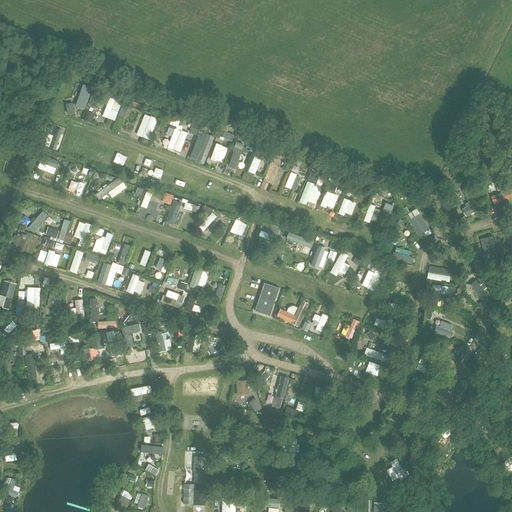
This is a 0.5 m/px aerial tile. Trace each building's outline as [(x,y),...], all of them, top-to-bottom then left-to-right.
[(76,111),(89,113),(92,93),(79,91),(76,111)] [(119,122),(126,102),(114,97),(106,117),(119,122)] [(141,137),(155,140),(161,118),(147,114),(141,137)] [(171,149),(185,154),(192,133),(179,128),(171,149)] [(55,149),(58,135),(51,133),(48,148),(55,149)] [(211,156),(217,139),(206,135),(200,152),(211,156)] [(221,162),(227,145),(220,143),(214,160),(221,162)] [(115,148),(110,160),(117,162),(121,150),(115,148)] [(237,148),(233,166),(244,168),(248,150),(237,148)] [(250,174),(258,178),(265,159),(257,156),(250,174)] [(277,184),(283,166),(275,164),(269,182),(277,184)] [(335,175),(332,180),(339,184),(342,178),(335,175)] [(85,176),(72,181),(78,194),(90,189),(85,176)] [(319,209),(327,188),(311,182),(303,203),(319,209)] [(122,187),(116,191),(119,196),(125,192),(122,187)] [(330,192),(325,207),(332,209),(337,194),(330,192)] [(169,193),(166,202),(175,206),(178,196),(169,193)] [(349,219),(350,215),(355,217),(361,204),(348,199),(341,216),(349,219)] [(190,203),(188,209),(196,212),(198,205),(190,203)] [(172,215),(178,220),(185,211),(179,206),(172,215)] [(368,223),(377,226),(383,209),(374,206),(368,223)] [(203,228),(208,233),(222,218),(216,213),(203,228)] [(51,238),(58,240),(65,217),(57,215),(51,238)] [(241,216),(235,232),(244,235),(250,219),(241,216)] [(84,240),(81,246),(88,249),(97,226),(83,221),(77,238),(84,240)] [(104,252),(111,254),(115,240),(109,238),(104,252)] [(324,247),(317,266),(324,268),(331,250),(324,247)] [(138,260),(144,262),(139,272),(146,275),(156,255),(144,248),(138,260)] [(54,251),(53,254),(45,252),(42,261),(61,267),(65,254),(54,251)] [(87,259),(93,261),(95,255),(80,251),(74,272),(82,274),(87,259)] [(345,278),(353,266),(344,260),(336,272),(345,278)] [(371,273),(375,264),(368,261),(364,269),(371,273)] [(104,282),(115,286),(119,274),(126,276),(128,267),(110,262),(104,282)] [(130,293),(139,296),(145,277),(137,274),(130,293)] [(184,288),(185,283),(174,280),(173,286),(184,288)] [(5,296),(9,296),(7,308),(15,310),(20,285),(7,283),(5,296)] [(270,315),(280,287),(265,283),(255,310),(270,315)] [(438,287),(438,295),(450,295),(450,287),(438,287)] [(358,320),(355,327),(349,325),(346,336),(358,340),(364,322),(358,320)] [(170,339),(169,332),(160,333),(162,352),(175,351),(174,339),(170,339)] [(189,352),(196,353),(200,336),(194,334),(189,352)] [(135,358),(141,357),(140,336),(133,337),(135,358)] [(67,343),(54,344),(54,351),(67,351),(67,343)] [(100,348),(93,350),(96,361),(103,359),(100,348)] [(370,350),(368,356),(376,359),(378,353),(370,350)] [(279,393),(287,397),(295,379),(286,376),(279,393)] [(253,379),(241,379),(242,398),(254,397),(253,379)] [(149,431),(159,429),(156,417),(147,419),(149,431)] [(206,506),(208,457),(194,456),(193,505),(206,506)] [(397,468),(392,469),(395,479),(406,475),(401,459),(395,461),(397,468)] [(128,505),(131,499),(134,494),(123,488),(117,499),(118,499),(128,505)] [(361,511),(372,511),(373,501),(362,501),(361,511)] [(388,511),(389,503),(378,502),(377,511),(388,511)]
